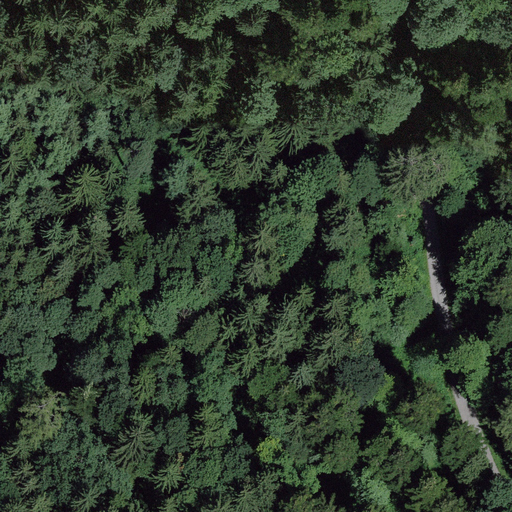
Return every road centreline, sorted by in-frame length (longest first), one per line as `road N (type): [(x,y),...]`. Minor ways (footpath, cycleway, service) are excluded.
road 1 (track): [(416,104),(383,140),(0,455)]
road 2 (track): [(411,0),(416,104),(476,379),(511,450)]
